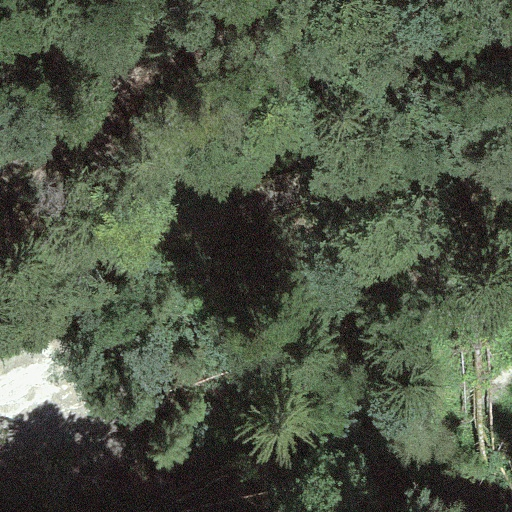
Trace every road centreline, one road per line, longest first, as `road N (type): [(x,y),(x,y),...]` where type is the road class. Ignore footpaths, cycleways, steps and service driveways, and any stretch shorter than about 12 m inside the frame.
road 1 (track): [(0,321),(89,248),(191,228),(267,184),(423,160),(456,137),(511,124)]
road 2 (track): [(0,163),(177,0)]
